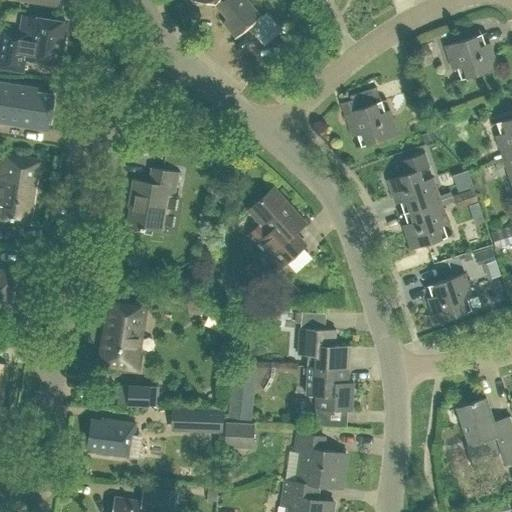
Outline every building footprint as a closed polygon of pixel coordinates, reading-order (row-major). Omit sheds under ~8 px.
[(252,24),(261,15),(247,0),(194,0),(194,1),(213,3),(226,18),(221,22),(235,38),(252,24)] [(65,22),(22,15),(19,31),(1,29),(0,35),(0,67),(22,71),(24,58),(58,63),(65,22)] [(497,67),(486,32),(444,45),(456,81),(497,67)] [(38,87),(0,81),(0,121),(48,129),(54,94),(37,91),(38,87)] [(376,88),(376,87),(349,96),(350,99),(341,103),(356,147),(397,134),(386,98),(379,101),(375,88),(376,88)] [(502,158),(511,155),(511,116),(491,124),(502,158)] [(440,200),(452,196),(450,190),(438,194),(424,152),(400,160),(404,173),(387,179),(398,214),(440,200)] [(42,159),(4,153),(0,178),(0,216),(29,221),(36,171),(40,171),(42,159)] [(511,155),(502,158),(511,187),(511,155)] [(180,172),(150,167),(148,181),(132,179),(125,226),(160,232),(167,194),(176,195),(180,172)] [(305,222),(273,186),(248,209),(268,232),(256,243),(278,268),(306,243),(295,231),(305,222)] [(453,200),(452,196),(440,200),(398,214),(410,248),(452,234),(442,204),(453,200)] [(0,268),(0,302),(11,304),(16,272),(0,268)] [(473,298),(464,272),(423,286),(434,322),(481,306),(477,296),(473,298)] [(220,286),(205,283),(203,296),(217,299),(220,286)] [(153,309),(111,302),(101,363),(140,368),(143,344),(138,343),(142,321),(151,322),(153,309)] [(308,355),(308,366),(343,368),(345,345),(334,344),(335,329),(299,327),(298,354),(308,355)] [(343,368),(308,366),(306,394),(316,394),(316,408),(351,410),(353,382),(343,381),(343,368)] [(254,419),(264,375),(247,371),(237,415),(254,419)] [(157,387),(120,386),(119,405),(156,407),(157,387)] [(493,421),(485,397),(456,407),(469,445),(489,438),(491,445),(503,441),(510,461),(511,460),(511,421),(510,415),(493,421)] [(136,421),(103,416),(102,420),(91,418),(86,450),(138,457),(141,440),(133,439),(136,421)] [(226,433),(226,421),(190,421),(189,432),(226,433)] [(257,438),(256,424),(231,426),(232,440),(257,438)] [(299,481),(318,484),(340,487),(345,453),(322,449),(324,436),(299,432),(296,449),(304,450),(299,481)] [(316,498),(318,484),(299,481),(286,479),(284,495),(291,496),(288,511),(330,511),(333,501),(316,498)] [(166,511),(170,490),(143,486),(141,499),(114,495),(111,511),(166,511)]
